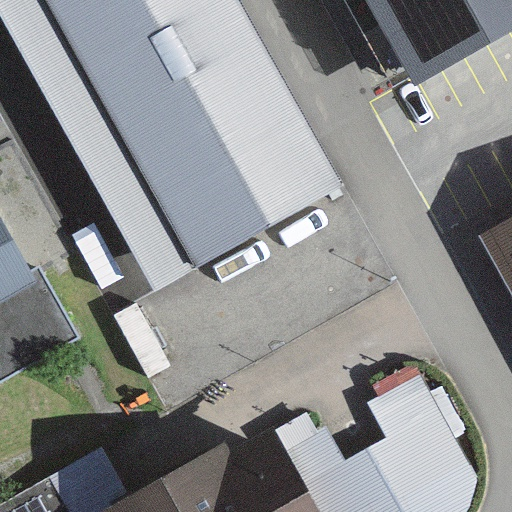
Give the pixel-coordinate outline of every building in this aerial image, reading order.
[(225,0),(39,0),(197,270),(336,189),(225,0)] [(511,17),(511,0),(387,0),(424,66),(511,17)] [(511,221),(478,241),(511,300),(511,221)] [(0,228),(0,366),(69,331),(38,272),(26,278),(0,228)] [(326,426),(283,449),(319,511),(466,511),(470,507),(478,477),(456,438),(467,432),(442,386),(430,393),(421,376),(413,361),(371,383),(379,398),(366,404),(385,438),(345,461),(326,426)] [(131,499),(108,511),(319,511),(283,449),(268,422),(131,499)] [(108,511),(131,499),(103,448),(0,504),(0,511),(108,511)]
